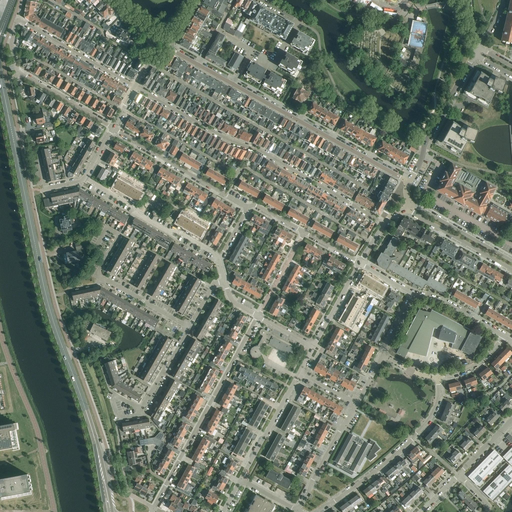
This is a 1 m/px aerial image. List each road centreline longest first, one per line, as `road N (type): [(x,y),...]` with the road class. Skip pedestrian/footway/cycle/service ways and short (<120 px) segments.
road 1 (secondary): [(109,511),(88,416),(45,290),(0,75)]
road 2 (residential): [(112,125),(17,72),(17,20),(134,86)]
road 3 (residential): [(134,86),(384,224)]
road 4 (residential): [(153,508),(258,318)]
road 5 (residential): [(318,511),(412,439),(436,404),(438,379)]
road 6 (residential): [(247,207),(112,125)]
road 7 (residential): [(219,258),(85,180)]
road 8 (tertiary): [(409,182),(278,109)]
road 9 (tertiary): [(409,182),(476,54)]
road 10 (tertiary): [(405,208),(511,270)]
road 11 (residential): [(297,510),(357,404)]
road 12 (tertiary): [(300,374),(241,480)]
road 13 (tertiary): [(511,263),(408,202)]
